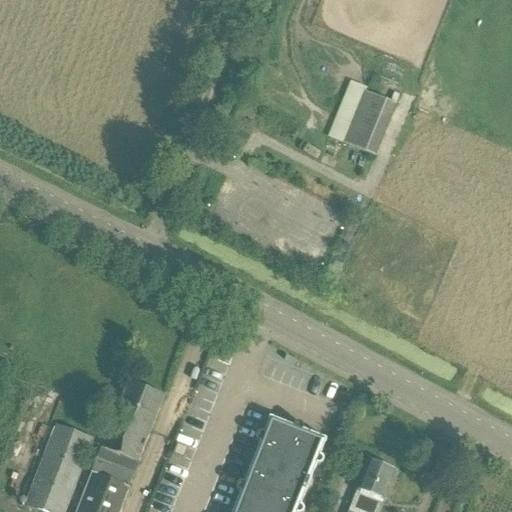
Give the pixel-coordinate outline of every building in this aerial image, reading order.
[(374,157),(396,105),(365,92),(344,145),(374,157)] [(102,448),(101,447),(76,511),(120,511),(165,398),(127,383),(102,448)] [(303,511),(304,511),(303,507),(300,506),(317,466),(319,467),(322,465),(324,461),(322,457),(320,457),(326,440),(303,431),(304,429),(302,425),(298,423),(295,425),(294,427),(270,418),(264,434),(261,433),(258,435),(256,439),(258,443),(260,444),(244,484),(241,483),(238,485),(236,489),(238,493),(240,494),(232,511),(303,511)] [(65,511),(93,440),(55,425),(24,507),(36,511),(65,511)] [(185,459),(189,448),(178,444),(174,455),(185,459)] [(368,462),(356,491),(348,511),(380,511),(384,502),(396,473),(368,462)]
